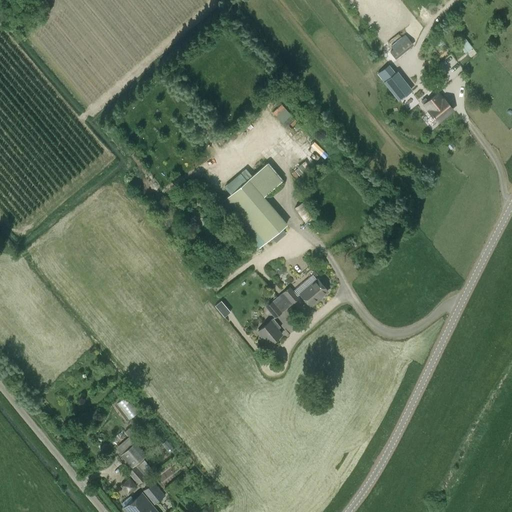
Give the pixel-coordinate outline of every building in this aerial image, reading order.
[(394,58),(412,43),(408,37),(389,52),(394,58)] [(409,93),(394,75),(390,69),(381,76),(400,100),(409,93)] [(437,122),(453,110),(444,99),(444,100),(438,93),(428,101),(425,98),(422,101),(424,104),(424,105),(429,111),(429,112),(437,122)] [(273,109),(275,113),(285,108),(283,104),(273,109)] [(314,141),(311,145),(323,156),(326,152),(314,141)] [(303,178),(314,166),(306,159),(295,170),(303,178)] [(248,179),(226,198),(265,243),(287,224),(263,197),(268,193),(274,188),(259,170),(253,175),(248,179)] [(306,222),(312,218),(302,202),(295,206),(306,222)] [(276,241),(287,233),(283,228),(272,237),(276,241)] [(311,306),(328,292),(317,279),(300,293),(311,306)] [(283,292),(292,303),(299,298),(290,287),(283,292)] [(221,300),(215,306),(224,317),(231,312),(221,300)] [(281,312),(272,302),(266,307),(275,317),(281,312)] [(269,345),(282,335),(278,330),(281,327),(273,318),(271,321),(258,331),(269,345)] [(125,396),(117,403),(131,418),(139,411),(125,396)] [(137,438),(128,427),(124,431),(133,442),(137,438)] [(134,443),(121,454),(120,455),(131,468),(127,472),(138,485),(154,471),(143,458),(145,456),(134,443)] [(154,504),(164,496),(153,483),(143,491),(154,504)] [(156,511),(141,493),(122,509),(124,511),(156,511)]
